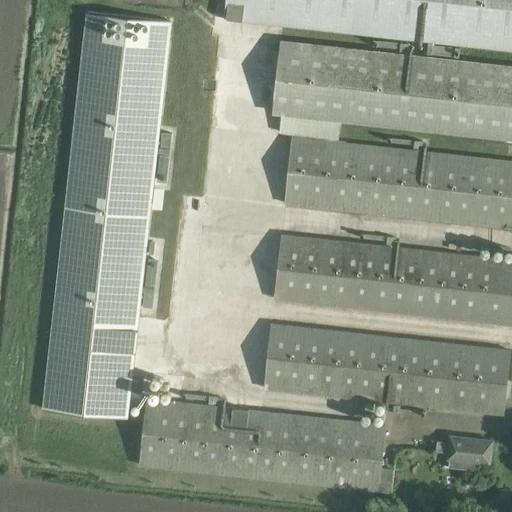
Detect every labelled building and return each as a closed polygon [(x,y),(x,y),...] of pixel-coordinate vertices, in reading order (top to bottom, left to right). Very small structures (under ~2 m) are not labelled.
[(216,0),(215,16),(224,18),(226,0),(216,0)] [(511,0),(226,0),(224,18),(272,23),(343,31),(511,49),(511,0)] [(44,408),(44,409),(126,418),(126,417),(125,417),(127,395),(141,397),(144,376),(135,375),(130,374),(169,21),(170,21),(88,12),(89,12),(60,273),(46,402),(45,408),(44,408)] [(273,112),(511,138),(511,67),(280,42),(273,112)] [(163,130),(157,176),(167,178),(173,131),(163,130)] [(285,203),(504,227),(511,227),(511,161),(293,138),(285,203)] [(168,219),(167,234),(187,235),(188,220),(168,219)] [(511,260),(500,259),(282,235),(275,298),(511,324),(511,260)] [(149,258),(143,304),(153,305),(159,259),(149,258)] [(265,387),(483,412),(503,414),(510,350),(272,324),(265,387)] [(140,464),(393,492),(395,470),(381,468),(386,425),(147,399),(140,464)] [(478,471),(479,462),(490,463),(492,441),(450,436),(449,443),(437,441),(436,452),(448,454),(448,458),(449,459),(448,467),(478,471)]
